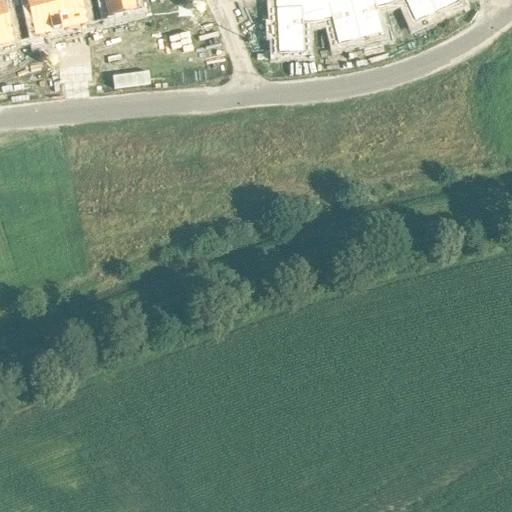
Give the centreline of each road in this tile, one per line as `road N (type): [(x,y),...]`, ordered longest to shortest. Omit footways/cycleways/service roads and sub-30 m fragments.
road 1 (residential): [(511,7),(432,60),(302,93),(246,96)]
road 2 (residential): [(246,96),(0,118)]
